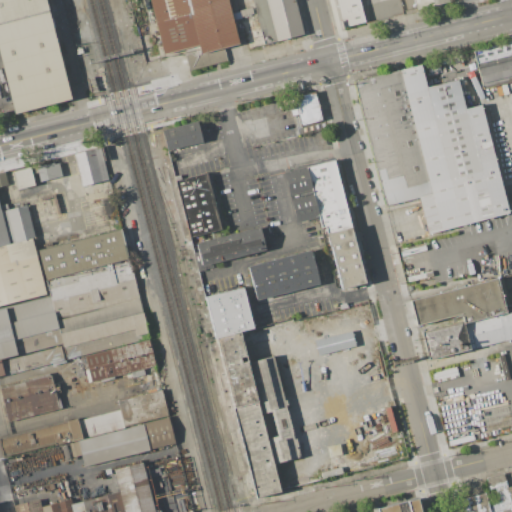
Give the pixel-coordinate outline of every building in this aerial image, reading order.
[(0,59),(0,0),(44,0),(70,99),(14,113),(0,59)] [(150,0),(164,54),(199,45),(201,53),(240,43),(228,0),(150,0)] [(303,35),(294,0),(252,0),(264,45),(303,35)] [(357,0),(363,22),(342,28),(342,27),(341,27),(339,18),(340,18),(335,0),(357,0)] [(447,0),(448,2),(415,10),(412,0),(447,0)] [(509,42),(511,54),(511,80),(481,88),(472,51),(509,42)] [(419,65),(425,87),(456,79),(463,109),(479,105),(507,213),(425,234),(416,197),(384,206),(352,82),(419,65)] [(315,92),(294,97),(301,126),(322,120),(315,92)] [(197,121),(162,130),(167,151),(202,142),(197,121)] [(92,149),(92,148),(98,146),(107,179),(100,181),(101,181),(80,186),(72,154),(92,149)] [(283,172),(333,159),(366,283),(342,289),(326,227),(322,228),(319,219),(318,219),(297,224),(283,172)] [(52,163),(52,164),(57,163),(60,176),(39,182),(35,167),(52,163)] [(28,167),(33,185),(16,189),(11,172),(28,167)] [(221,229),(207,174),(176,182),(190,237),(221,229)] [(111,197),(115,213),(114,213),(115,217),(106,219),(105,215),(104,215),(100,200),(111,197)] [(0,211),(25,205),(33,237),(30,238),(44,295),(0,306),(0,211)] [(196,243),(202,266),(265,250),(259,227),(196,243)] [(0,309),(3,309),(3,308),(48,296),(61,344),(37,350),(37,352),(58,347),(60,353),(64,352),(51,300),(50,300),(45,281),(44,281),(36,251),(119,229),(127,258),(128,258),(148,337),(64,358),(63,355),(61,355),(63,361),(2,376),(2,375),(0,375),(0,309)] [(248,266),(310,251),(313,262),(319,283),(257,300),(248,266)] [(496,279),(504,313),(463,324),(462,321),(460,314),(415,325),(408,300),(496,279)] [(241,288),(251,329),(238,332),(215,338),(213,338),(203,297),(241,288)] [(462,321),(463,324),(504,313),(511,311),(511,338),(427,360),(420,332),(462,321)] [(276,362),(311,354),(302,320),(268,328),(276,362)] [(238,332),(246,363),(272,357),(297,458),(271,464),(278,492),(254,498),(215,338),(238,332)] [(147,339),(154,366),(142,369),(143,374),(131,378),(129,372),(89,382),(83,356),(147,339)] [(0,388),(48,375),(53,390),(52,391),(57,409),(7,422),(0,396),(0,388)] [(71,442),(76,442),(76,441),(81,439),(77,421),(118,410),(116,401),(129,398),(126,386),(138,383),(141,395),(159,390),(173,444),(147,450),(148,451),(82,467),(79,456),(71,458),(68,444),(71,442)] [(0,438),(75,419),(81,439),(54,446),(54,443),(2,457),(0,449),(0,438)] [(37,499),(39,508),(69,500),(70,504),(92,499),(93,503),(99,502),(97,496),(117,491),(111,469),(140,462),(153,511),(13,511),(12,506),(37,499)] [(483,493),(488,511),(497,511),(509,509),(507,502),(492,506),(485,478),(502,473),(506,488),(511,486),(511,511),(462,511),(459,499),(483,493)] [(376,511),(376,510),(417,498),(420,511),(376,511)]
